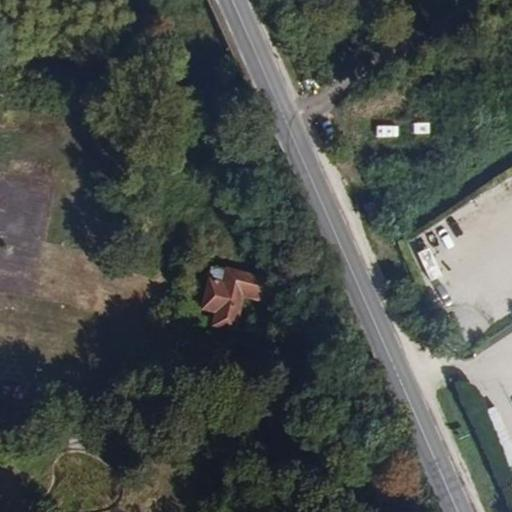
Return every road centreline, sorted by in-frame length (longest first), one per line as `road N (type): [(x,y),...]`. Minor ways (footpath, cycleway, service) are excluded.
road 1 (secondary): [(237,0),(460,511)]
road 2 (track): [(285,114),(483,0)]
